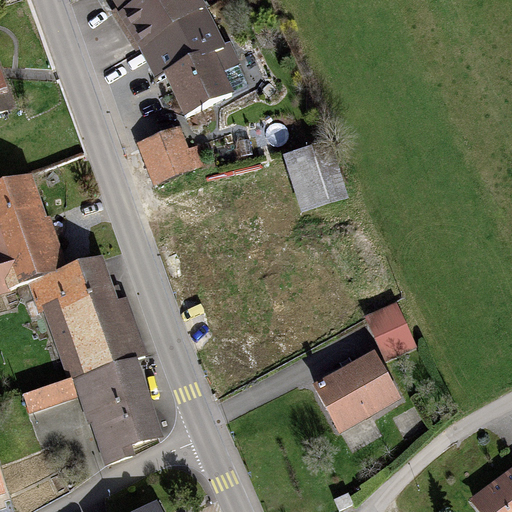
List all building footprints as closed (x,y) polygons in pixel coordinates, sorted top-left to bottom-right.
[(110,0),(125,22),(159,0),(110,0)] [(159,0),(125,22),(121,25),(163,90),(169,86),(206,62),(219,54),(184,0),(159,0)] [(206,62),(169,86),(192,121),(228,98),(206,62)] [(0,77),(0,123),(15,118),(0,77)] [(178,139),(140,151),(153,190),(191,178),(178,139)] [(325,153),(281,167),(299,222),(342,207),(325,153)] [(0,301),(64,277),(32,191),(0,202),(0,301)] [(201,291),(218,337),(273,316),(236,221),(169,246),(188,296),(201,291)] [(102,267),(35,294),(74,388),(129,366),(140,361),(102,267)] [(394,314),(365,328),(384,368),(413,354),(394,314)] [(369,365),(317,397),(344,440),(396,409),(369,365)] [(160,441),(129,366),(74,388),(80,403),(104,463),(160,441)] [(34,421),(80,403),(74,388),(28,407),(34,421)] [(30,427),(0,438),(0,456),(6,473),(42,459),(30,427)] [(511,511),(511,470),(470,500),(478,511),(511,511)]
